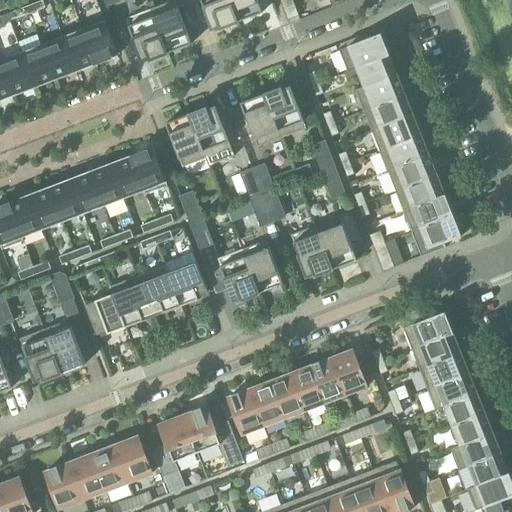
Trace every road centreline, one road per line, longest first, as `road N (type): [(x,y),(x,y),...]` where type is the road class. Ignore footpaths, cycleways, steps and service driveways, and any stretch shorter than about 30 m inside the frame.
road 1 (residential): [(0,449),(491,256)]
road 2 (residential): [(373,0),(0,142)]
road 3 (residential): [(435,0),(511,192)]
